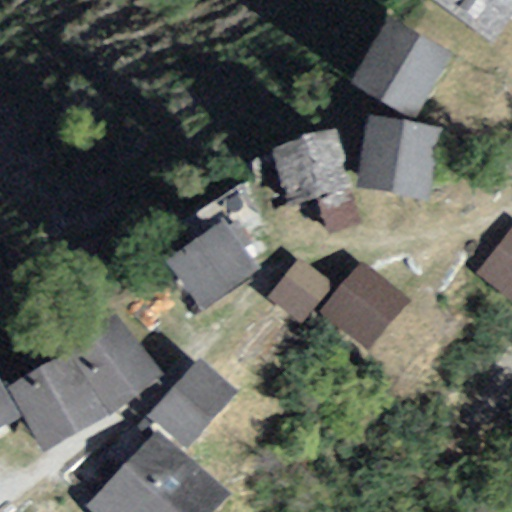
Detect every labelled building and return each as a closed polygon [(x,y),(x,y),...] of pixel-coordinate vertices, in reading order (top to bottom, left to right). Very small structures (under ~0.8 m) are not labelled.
[(511,0),(438,0),(500,41),(511,23),(511,0)] [(446,51),(387,16),(351,75),(410,111),(446,51)] [(436,129),(367,117),(356,180),(425,192),(436,129)] [(339,131),(272,144),(283,202),(351,189),(339,131)] [(221,222),(158,261),(185,305),(249,266),(221,222)] [(511,224),(474,270),(511,300),(511,224)] [(121,315),(76,345),(116,403),(160,373),(121,315)] [(63,345),(19,372),(60,438),(104,410),(63,345)] [(190,362),(147,411),(187,445),(230,397),(190,362)] [(0,427),(13,421),(0,397),(0,427)] [(150,438),(88,507),(93,511),(210,511),(221,501),(150,438)]
